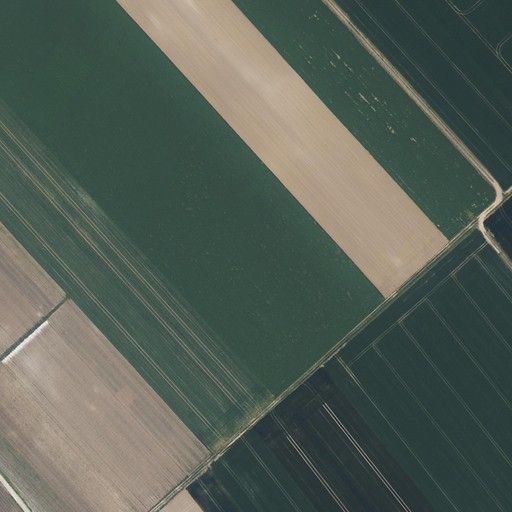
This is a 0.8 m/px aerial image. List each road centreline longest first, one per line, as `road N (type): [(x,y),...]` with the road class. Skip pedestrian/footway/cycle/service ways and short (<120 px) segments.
road 1 (track): [(153,511),(476,221),(511,266)]
road 2 (track): [(505,193),(330,0)]
